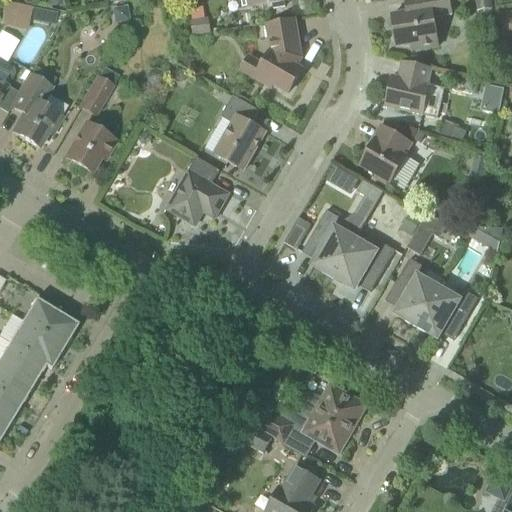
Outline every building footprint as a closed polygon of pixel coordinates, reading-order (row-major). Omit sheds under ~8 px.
[(285,3),(288,2),(287,0),(239,0),(241,10),(272,5),(273,10),(285,8),(285,3)] [(404,0),(407,14),(391,17),(396,49),(410,46),(411,52),(438,48),(434,19),(452,16),(449,0),(404,0)] [(5,4),(3,16),(30,21),(32,9),(5,4)] [(195,32),(208,30),(204,7),(191,9),(195,32)] [(511,13),(506,13),(499,22),(504,32),(511,32),(511,13)] [(273,86),(288,95),(302,70),(297,67),(302,59),(295,20),(266,25),(269,40),(274,39),(278,42),(272,53),(270,52),(254,80),(271,90),(273,86)] [(1,32),(0,34),(0,58),(8,63),(19,41),(1,32)] [(0,110),(8,115),(11,109),(19,95),(9,89),(9,88),(8,88),(15,76),(13,70),(0,61),(0,110)] [(432,69),(402,63),(396,86),(391,85),(385,108),(422,117),(430,86),(428,85),(432,69)] [(35,69),(19,95),(11,109),(23,116),(12,135),(39,150),(47,135),(51,137),(62,119),(41,107),(51,89),(56,81),(35,69)] [(114,89),(113,88),(119,78),(103,69),(98,79),(96,78),(77,109),(95,120),(114,89)] [(486,85),(480,111),(498,114),(503,89),(486,85)] [(215,156),(243,172),(265,134),(251,126),(259,112),(233,97),(221,118),(232,125),(215,156)] [(100,161),(104,164),(116,144),(85,125),(65,161),(91,176),(100,161)] [(412,145),(381,127),(371,144),(373,145),(360,167),(375,176),(374,179),(386,186),(387,183),(390,185),(406,157),(405,157),(412,145)] [(167,210),(166,211),(195,228),(203,214),(215,221),(229,196),(211,186),(219,172),(196,159),(188,174),(192,176),(171,212),(167,210)] [(383,194),(366,184),(360,195),(377,205),(383,194)] [(355,242),(356,242),(367,222),(355,215),(344,223),(326,212),(305,250),(318,258),(313,266),(323,272),(322,274),(333,280),(355,242)] [(421,258),(433,236),(441,221),(425,218),(407,250),(421,258)] [(312,227),(299,219),(293,230),(305,237),(312,227)] [(499,250),(503,231),(497,231),(489,244),(499,250)] [(359,282),(373,289),(395,252),(377,241),(367,249),(356,242),(355,242),(333,280),(344,287),(345,285),(354,290),(359,282)] [(404,322),(416,329),(438,290),(439,290),(444,280),(409,261),(388,298),(401,306),(396,315),(406,320),(404,322)] [(456,338),(477,302),(478,300),(460,290),(450,297),(439,290),(438,290),(416,329),(427,335),(428,333),(437,338),(442,330),(456,338)] [(8,346),(45,368),(50,372),(78,327),(35,301),(8,346)] [(0,369),(32,389),(45,368),(8,346),(0,359),(0,369)] [(0,397),(20,409),(32,389),(0,369),(0,397)] [(330,386),(322,400),(318,398),(317,397),(314,397),(312,397),(311,397),(309,398),(308,398),(306,399),(305,400),(304,401),(303,402),(302,404),(302,405),(301,407),(301,409),(301,411),(302,412),(302,413),(303,415),(304,416),(305,417),(307,418),(310,420),(302,435),(340,456),(368,407),(330,386)] [(241,421),(244,423),(272,439),(284,445),(295,426),(281,419),(286,410),(288,408),(288,407),(288,405),(288,403),(287,402),(260,387),(241,421)] [(0,425),(7,430),(20,409),(0,397),(0,425)] [(263,455),(272,439),(244,423),(235,439),(263,455)] [(312,511),(315,507),(308,503),(320,482),(299,470),(286,491),(280,488),(266,511),(267,511),(268,511),(312,511)] [(511,511),(511,489),(511,487),(511,484),(496,476),(487,494),(499,500),(492,511),(511,511)]
